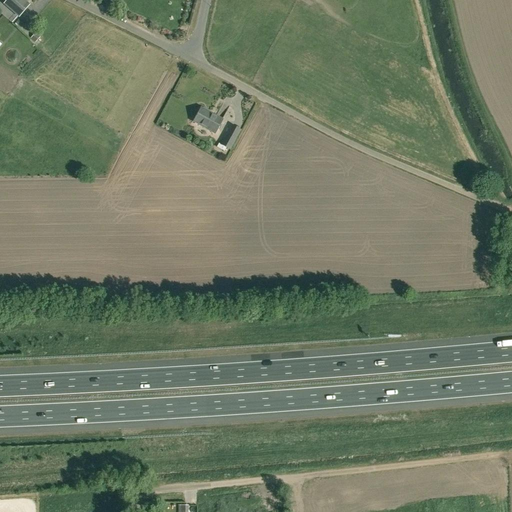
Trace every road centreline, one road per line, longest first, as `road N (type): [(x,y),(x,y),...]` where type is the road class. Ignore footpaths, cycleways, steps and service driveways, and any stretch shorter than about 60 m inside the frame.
road 1 (motorway): [(511,351),(0,385)]
road 2 (motorway): [(0,416),(511,382)]
road 3 (unclassified): [(146,511),(153,490),(505,453)]
road 4 (unclassified): [(511,212),(402,167),(192,60)]
road 5 (unclassified): [(192,60),(73,0)]
